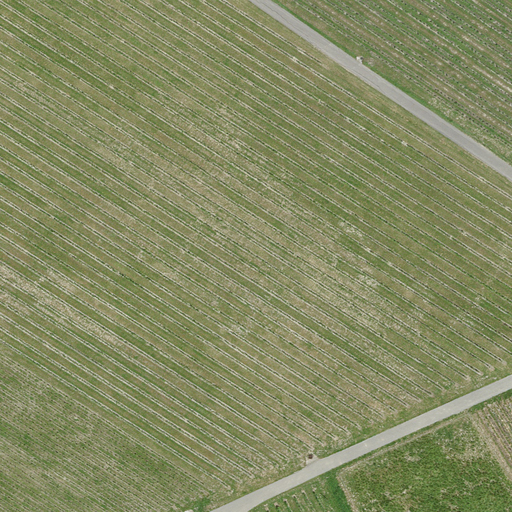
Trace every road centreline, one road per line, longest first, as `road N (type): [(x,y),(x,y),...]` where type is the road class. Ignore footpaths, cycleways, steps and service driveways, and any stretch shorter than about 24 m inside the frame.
road 1 (track): [(225,511),(511,382)]
road 2 (track): [(258,0),(511,174)]
